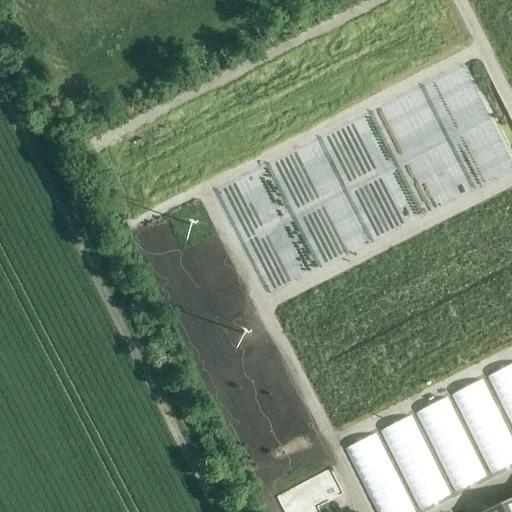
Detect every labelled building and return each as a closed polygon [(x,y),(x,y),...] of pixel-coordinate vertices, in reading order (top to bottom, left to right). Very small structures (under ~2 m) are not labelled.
[(511,236),(499,242),(500,245),(431,275),(467,359),(501,344),(500,342),(511,336),(511,236)] [(361,311),(397,393),(431,378),(430,377),(462,362),(427,282),(361,311)] [(326,329),(362,412),(392,399),(356,317),(326,329)] [(318,335),(289,349),(330,429),(358,415),(318,335)] [(245,371),(281,452),(313,439),(277,357),(245,371)] [(478,378),(446,391),(480,474),(511,460),(511,360),(477,375),(478,378)] [(240,374),(208,390),(247,471),(279,455),(240,374)] [(371,430),(339,446),(370,511),(410,511),(447,495),(446,492),(477,478),(439,397),(407,412),(407,413),(371,430)] [(314,511),(353,511),(326,454),(294,469),(314,511)] [(259,487),(270,511),(308,511),(291,473),(259,487)] [(511,511),(511,498),(482,511),(511,511)]
